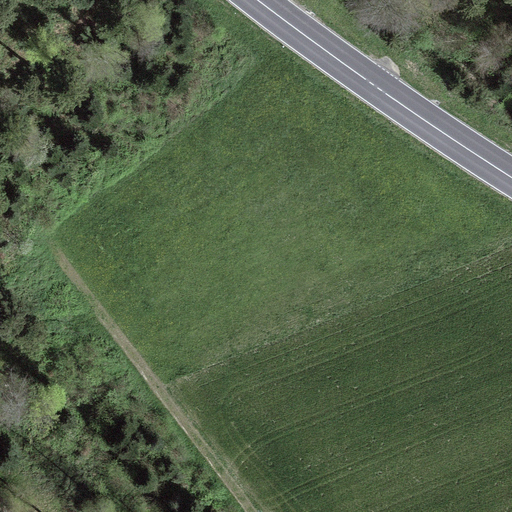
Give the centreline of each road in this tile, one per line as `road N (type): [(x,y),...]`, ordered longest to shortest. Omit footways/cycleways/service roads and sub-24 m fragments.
road 1 (track): [(250,511),(43,240)]
road 2 (primary): [(257,0),(434,129),(511,175)]
